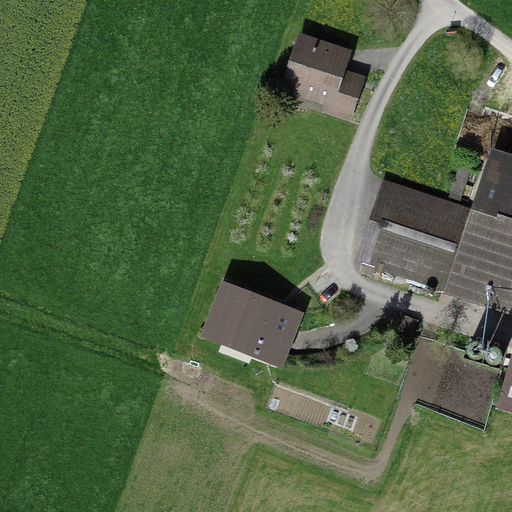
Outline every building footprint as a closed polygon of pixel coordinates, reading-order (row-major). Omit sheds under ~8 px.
[(340,72),(345,56),(302,43),(288,86),(327,99),(323,110),(350,119),(363,80),(340,72)] [(460,201),(471,168),(460,165),(449,198),(460,201)] [(473,210),(388,182),(363,262),(446,289),(448,282),(511,302),(511,178),(485,170),(473,210)] [(300,314),(222,284),(204,333),(282,362),(300,314)] [(511,353),(496,411),(511,415),(511,353)]
